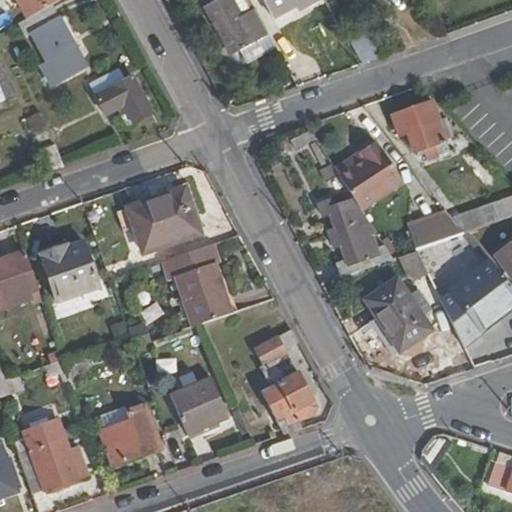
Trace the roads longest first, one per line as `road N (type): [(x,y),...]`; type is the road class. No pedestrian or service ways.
road 1 (tertiary): [(370,420),(214,136)]
road 2 (residential): [(214,136),(511,34)]
road 3 (residential): [(370,420),(119,511)]
road 4 (residential): [(214,136),(0,209)]
road 5 (tertiary): [(214,136),(136,0)]
